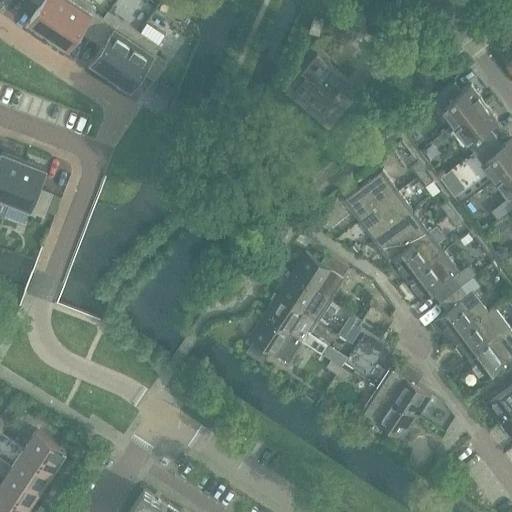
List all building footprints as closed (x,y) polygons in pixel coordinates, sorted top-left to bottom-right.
[(50,33),(71,0),(43,0),(41,3),(30,20),(50,33)] [(81,29),(93,11),(96,7),(84,0),(71,0),(50,33),(70,46),(81,29)] [(103,44),(120,18),(108,10),(103,18),(91,36),(103,44)] [(91,36),(103,18),(93,11),(81,29),(91,36)] [(320,35),(324,21),(314,17),(309,32),(320,35)] [(111,74),(140,31),(120,18),(103,44),(92,61),(111,74)] [(143,70),(154,52),(159,44),(140,31),(111,74),(131,87),(143,70)] [(166,60),(154,52),(143,70),(154,78),(166,60)] [(348,81),(319,55),(303,72),(333,98),(348,81)] [(454,124),(484,101),(471,84),(462,90),(455,81),(435,96),(443,105),(441,106),(454,124)] [(490,127),(498,120),(484,101),(454,124),(468,143),(471,141),(477,150),(496,135),(490,127)] [(495,178),(511,165),(511,138),(503,145),(496,135),(477,150),(484,159),(482,161),(495,178)] [(0,199),(8,203),(24,160),(2,151),(0,156),(0,199)] [(426,170),(417,159),(410,164),(419,176),(426,170)] [(24,160),(8,203),(30,211),(32,207),(39,187),(46,168),(24,160)] [(511,165),(495,178),(509,197),(510,195),(511,197),(511,165)] [(360,220),(399,191),(383,170),(344,199),(360,220)] [(433,179),(426,170),(419,176),(426,185),(433,179)] [(39,187),(32,207),(45,212),(46,210),(52,193),(52,192),(39,187)] [(374,240),(414,210),(399,191),(360,220),(374,240)] [(52,193),(46,210),(55,214),(61,197),(52,193)] [(456,210),(448,199),(441,204),(449,216),(456,210)] [(390,260),(429,231),(414,210),(374,240),(390,260)] [(463,220),(456,210),(449,216),(456,225),(463,220)] [(405,280),(444,251),(429,231),(390,260),(405,280)] [(343,276),(350,266),(328,252),(322,261),(306,251),(292,272),(333,299),(347,278),(343,276)] [(462,285),(454,275),(459,272),(444,251),(405,280),(420,301),(433,291),(440,301),(462,285)] [(333,299),(292,272),(278,294),(295,305),(319,320),(333,299)] [(450,341),(489,311),(474,290),(469,294),(462,285),(440,301),(447,310),(434,320),(450,341)] [(319,320),(295,305),(278,294),(264,314),(305,341),(311,332),(319,320)] [(391,317),(372,305),(366,315),(387,329),(393,319),(391,317)] [(465,361),(504,331),(489,311),(450,341),(465,361)] [(305,341),(264,314),(249,337),(290,364),(305,341)] [(380,340),(387,329),(366,315),(358,326),(380,340)] [(480,382),(511,357),(511,341),(504,331),(465,361),(480,382)] [(330,344),(311,332),(305,341),(324,353),(330,344)] [(343,366),(331,358),(326,365),(337,373),(343,366)] [(432,394),(417,384),(423,374),(402,360),(395,370),(392,367),(378,389),(418,416),(432,394)] [(352,372),(343,366),(337,373),(347,380),(352,372)] [(502,423),(511,415),(511,382),(486,402),(502,423)] [(418,416),(378,389),(363,411),(376,420),(374,423),(385,430),(387,427),(404,438),(418,416)] [(511,415),(502,423),(511,436),(511,415)] [(67,450),(37,430),(25,448),(56,468),(67,450)] [(56,468),(25,448),(13,465),(44,486),(56,468)] [(44,486),(13,465),(2,482),(33,503),(44,486)] [(26,511),(33,503),(2,482),(0,484),(0,508),(5,511),(26,511)] [(178,511),(154,496),(143,489),(128,511),(178,511)]
